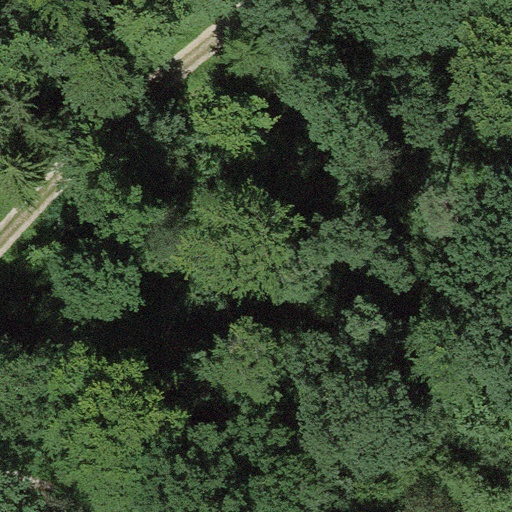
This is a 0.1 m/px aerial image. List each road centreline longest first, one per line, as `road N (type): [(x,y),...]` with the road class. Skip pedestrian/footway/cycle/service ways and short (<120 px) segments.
road 1 (track): [(0,245),(50,192),(294,0)]
road 2 (track): [(0,368),(314,250)]
